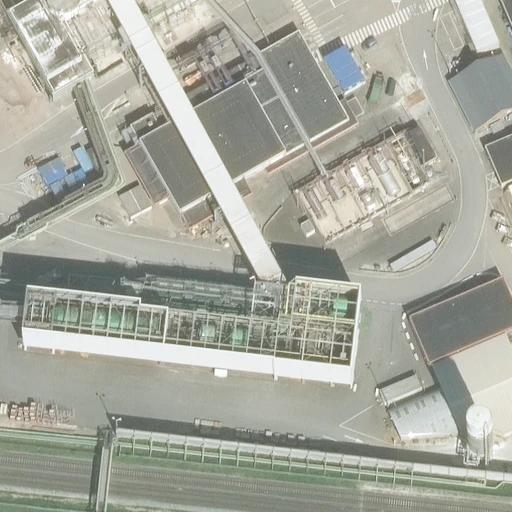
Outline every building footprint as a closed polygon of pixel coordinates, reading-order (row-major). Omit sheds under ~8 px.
[(31,0),(40,14),(64,0),(31,0)] [(476,0),(462,0),(453,4),(476,58),(498,49),(476,0)] [(511,0),(497,0),(511,35),(511,0)] [(57,14),(19,35),(62,112),(100,91),(57,14)] [(158,121),(135,134),(184,220),(352,124),(303,38),(263,61),(271,75),(166,136),(158,121)] [(363,85),(344,52),(324,64),(343,97),(363,85)] [(447,85),(473,136),(511,116),(511,74),(503,57),(447,85)] [(435,163),(417,131),(401,141),(419,172),(435,163)] [(511,140),(485,152),(501,190),(511,185),(511,140)] [(32,288),(24,349),(350,389),(360,308),(297,301),(296,306),(70,277),(68,293),(32,288)] [(511,300),(508,292),(415,332),(435,378),(511,344),(511,300)] [(409,460),(511,415),(511,359),(387,413),(409,460)] [(387,404),(423,390),(417,376),(381,391),(387,404)]
